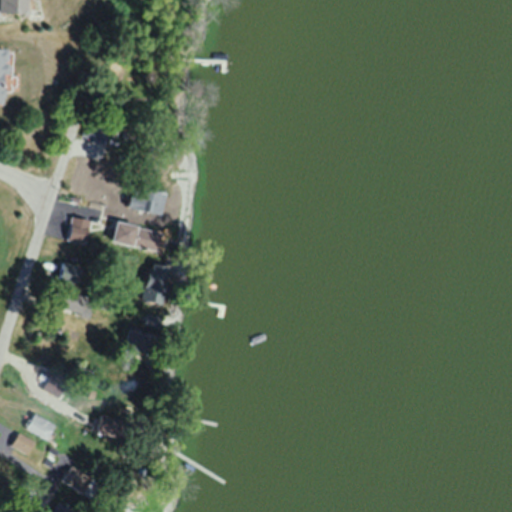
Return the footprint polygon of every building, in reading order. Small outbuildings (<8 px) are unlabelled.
[(24,0),(0,0),(0,11),(24,12),(24,0)] [(111,123),(85,118),(81,136),(107,142),(111,123)] [(162,193),(133,187),(128,209),(157,216),(162,193)] [(88,219),(69,216),(65,240),(84,243),(88,219)] [(158,230),(110,222),(106,243),(154,251),(158,230)] [(80,268),(60,261),(54,278),(74,285),(80,268)] [(56,305),(84,317),(91,300),(63,288),(56,305)] [(20,426),(42,440),(51,426),(30,412),(20,426)] [(29,442),(12,433),(5,445),(22,454),(29,442)] [(76,474),(68,470),(62,481),(69,485),(76,474)]
